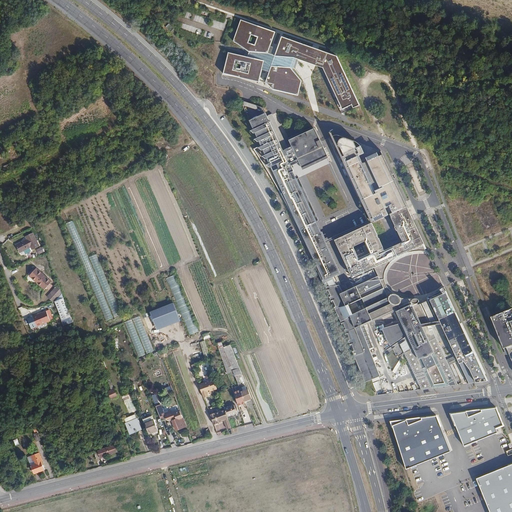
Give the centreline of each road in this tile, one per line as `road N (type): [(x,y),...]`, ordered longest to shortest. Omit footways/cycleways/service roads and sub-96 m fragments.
road 1 (primary): [(58,0),(131,58),(216,156),(266,240),(337,412)]
road 2 (primary): [(354,409),(243,171),(161,67),(83,0)]
road 3 (tertiary): [(337,412),(0,499)]
road 4 (residential): [(511,387),(436,199)]
road 5 (residential): [(416,208),(498,389)]
road 6 (track): [(0,237),(172,150)]
road 7 (residential): [(395,149),(220,81)]
road 8 (tertiary): [(498,389),(354,409)]
